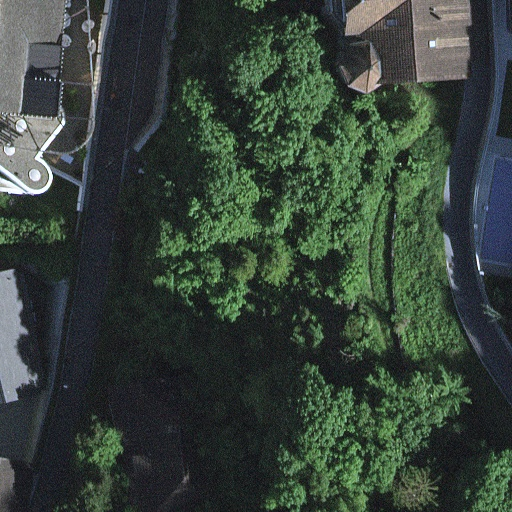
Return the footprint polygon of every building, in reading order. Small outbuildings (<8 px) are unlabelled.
[(0,0),(0,105),(52,110),(60,0),(0,0)] [(457,79),(451,0),(320,0),(326,87),(457,79)] [(0,439),(24,434),(11,383),(53,372),(27,272),(0,278),(0,439)] [(211,372),(121,386),(140,511),(230,497),(211,372)] [(0,454),(0,511),(32,511),(39,459),(0,454)]
